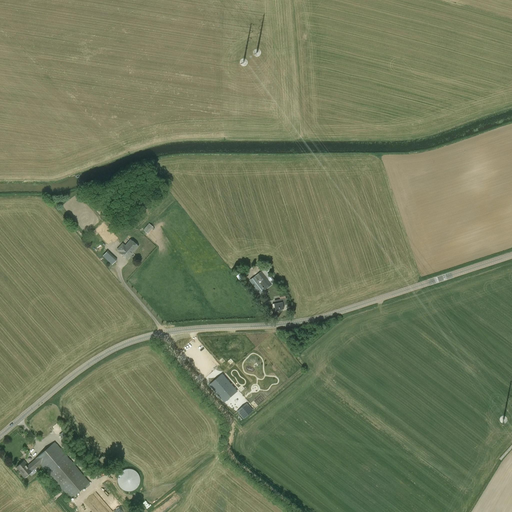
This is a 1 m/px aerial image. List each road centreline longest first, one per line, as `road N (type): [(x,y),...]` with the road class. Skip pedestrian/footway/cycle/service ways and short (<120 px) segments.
road 1 (tertiary): [(152,336),(313,323),(511,254)]
road 2 (unclassified): [(297,511),(228,458),(222,418),(152,336)]
road 3 (tertiary): [(0,429),(79,367),(152,336)]
